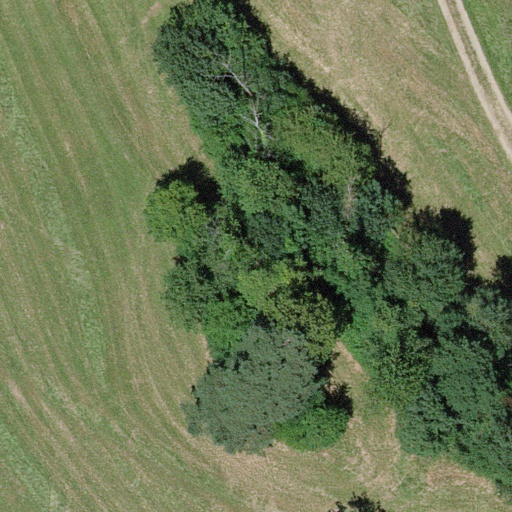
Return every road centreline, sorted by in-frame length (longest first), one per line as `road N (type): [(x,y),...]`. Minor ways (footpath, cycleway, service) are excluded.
road 1 (track): [(235,511),(0,374)]
road 2 (track): [(440,0),(471,85),(511,155)]
